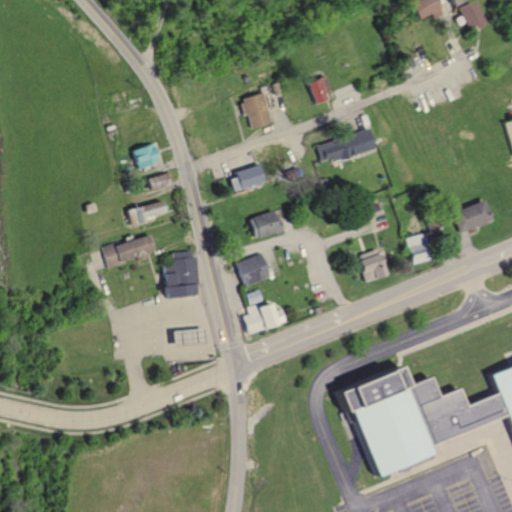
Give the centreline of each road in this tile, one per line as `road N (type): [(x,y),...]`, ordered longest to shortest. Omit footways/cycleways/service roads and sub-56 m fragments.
road 1 (secondary): [(79,0),(147,83),(170,129),(231,369)]
road 2 (residential): [(184,173),(465,61)]
road 3 (residential): [(231,369),(101,421),(0,409)]
road 4 (secondary): [(231,369),(232,511)]
road 5 (residential): [(348,319),(466,271)]
road 6 (residential): [(231,369),(348,319)]
